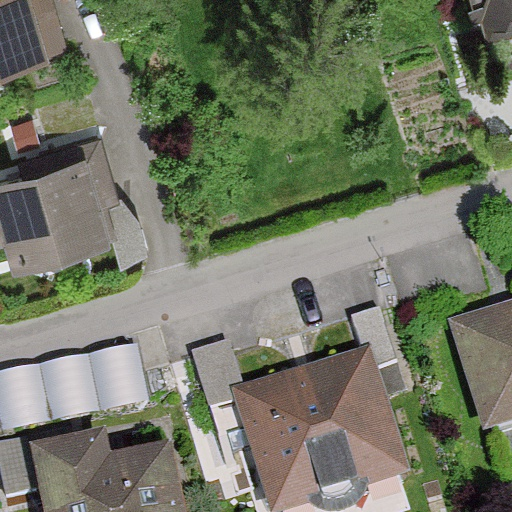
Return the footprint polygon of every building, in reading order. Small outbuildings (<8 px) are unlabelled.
[(50,0),(0,0),(0,80),(67,62),(50,0)] [(511,0),(492,0),(503,38),(511,35),(511,0)] [(96,147),(0,169),(0,260),(7,292),(124,265),(96,147)] [(511,314),(458,331),(499,460),(511,455),(511,314)] [(0,360),(0,403),(2,420),(152,405),(146,346),(0,360)] [(366,371),(238,413),(270,511),(359,511),(407,496),(366,371)] [(116,451),(51,462),(59,511),(187,511),(180,471),(121,482),(116,451)]
